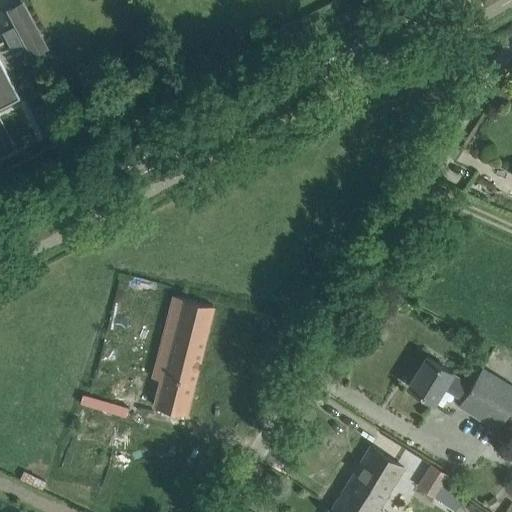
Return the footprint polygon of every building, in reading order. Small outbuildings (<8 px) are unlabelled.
[(47,49),(32,21),(23,3),(8,10),(32,56),(47,49)] [(13,54),(24,49),(13,27),(2,33),(13,54)] [(21,64),(28,61),(23,52),(17,55),(21,64)] [(0,107),(18,98),(0,62),(0,107)] [(161,379),(155,406),(186,414),(213,305),(174,296),(154,378),(161,379)] [(471,385),(443,368),(426,357),(408,386),(435,402),(444,387),(462,398),(459,404),(498,428),(511,405),(511,384),(483,367),(471,385)] [(87,415),(86,435),(110,436),(111,416),(87,415)] [(375,511),(403,466),(388,456),(371,446),(332,509),(336,511),(375,511)] [(437,497),(450,475),(430,463),(417,485),(437,497)] [(495,497),(487,502),(491,509),(499,504),(495,497)]
